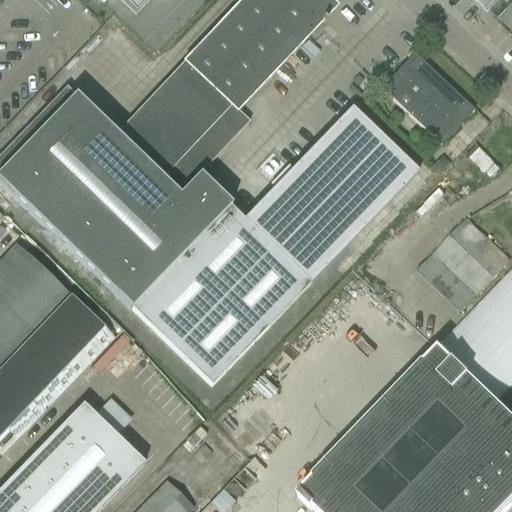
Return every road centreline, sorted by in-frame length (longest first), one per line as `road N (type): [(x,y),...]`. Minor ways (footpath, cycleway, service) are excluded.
road 1 (unknown): [(0,486),(87,394),(131,392),(157,424),(153,466),(109,511)]
road 2 (unclassified): [(511,87),(418,0)]
